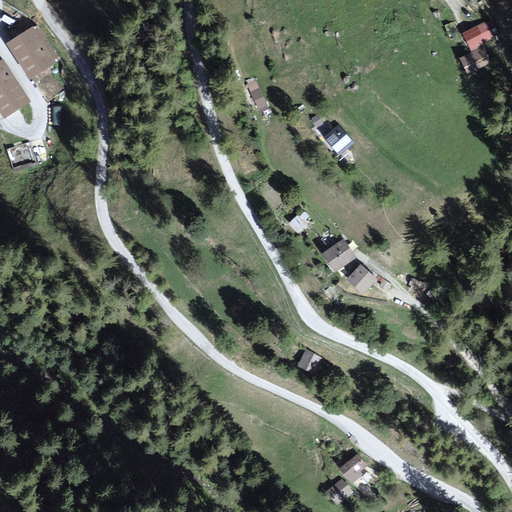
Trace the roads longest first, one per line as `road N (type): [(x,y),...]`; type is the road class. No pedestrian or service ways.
road 1 (tertiary): [(480,511),(415,477),(346,424),(233,368),(168,308),(108,229),(98,99),(38,0)]
road 2 (tertiary): [(189,0),(228,171),(311,318),(416,374),(511,478)]
